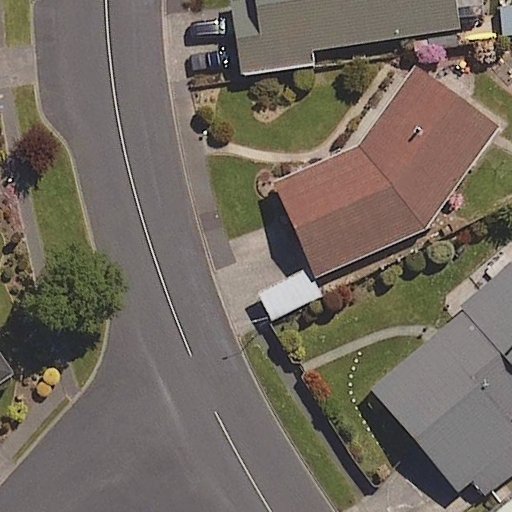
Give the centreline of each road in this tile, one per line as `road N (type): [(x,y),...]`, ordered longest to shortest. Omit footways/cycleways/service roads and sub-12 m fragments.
road 1 (residential): [(209,395),(128,182),(107,0)]
road 2 (residential): [(40,511),(97,464),(209,395)]
road 3 (residential): [(270,511),(209,395)]
